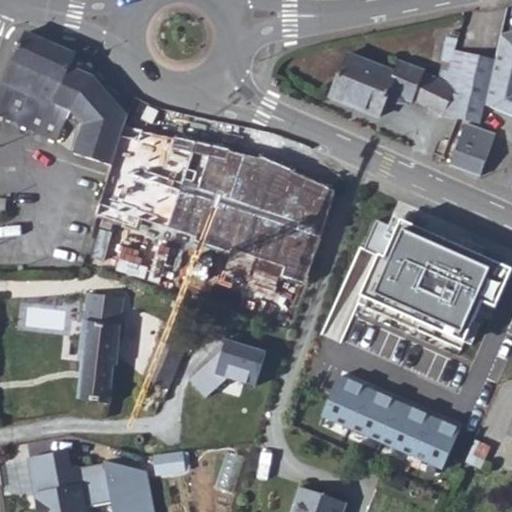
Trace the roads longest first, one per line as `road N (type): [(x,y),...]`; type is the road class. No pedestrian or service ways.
road 1 (secondary): [(204,79),(511,219)]
road 2 (residential): [(229,16),(408,0)]
road 3 (secondary): [(13,0),(131,27)]
